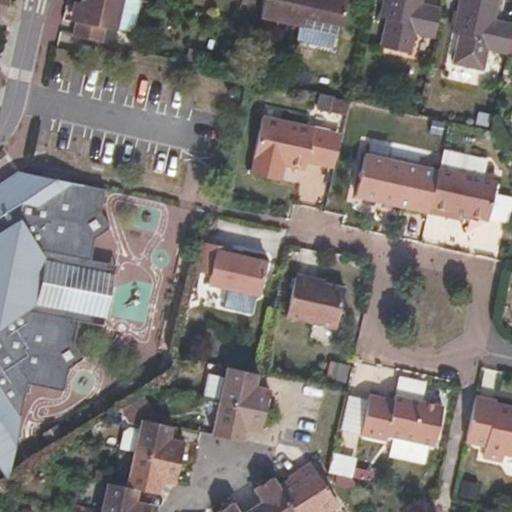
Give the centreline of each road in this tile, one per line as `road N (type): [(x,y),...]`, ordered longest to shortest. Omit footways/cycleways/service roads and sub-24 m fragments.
road 1 (residential): [(478,340),(472,376),(372,351),(395,247)]
road 2 (residential): [(478,340),(493,272),(395,247)]
road 3 (residential): [(0,141),(17,114),(40,0)]
